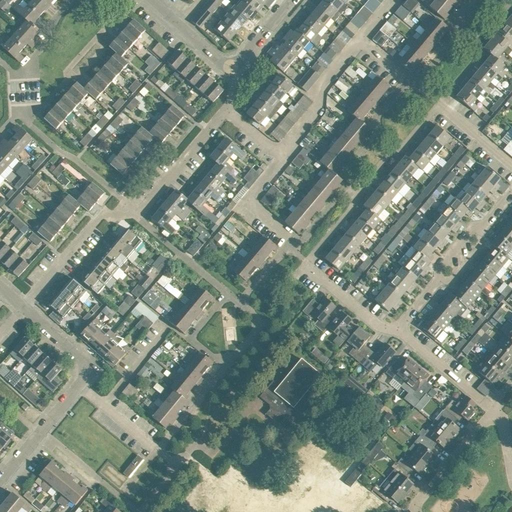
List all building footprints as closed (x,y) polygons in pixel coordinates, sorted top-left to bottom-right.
[(48,7),(39,0),(31,0),(32,0),(28,5),(40,16),(48,7)] [(212,14),(219,6),(211,0),(209,0),(204,7),(212,14)] [(258,12),(243,0),(240,0),(235,7),(251,21),(258,12)] [(264,5),(258,0),(243,0),(258,12),(264,5)] [(341,14),(324,0),(318,8),(331,19),(335,22),(341,14)] [(345,4),(340,0),(324,0),(341,14),(348,6),(345,4)] [(377,8),(374,5),(377,1),(376,0),(368,0),(363,6),(372,14),(377,8)] [(412,14),(419,4),(414,0),(406,0),(402,5),(410,12),(412,14)] [(450,10),(438,0),(430,0),(434,3),(430,8),(444,20),(448,16),(446,14),(450,10)] [(459,2),(456,0),(438,0),(450,10),(453,5),(455,7),(459,2)] [(6,3),(1,9),(5,13),(11,7),(8,5),(6,3)] [(40,16),(28,5),(23,10),(16,4),(13,8),(27,21),(32,25),(40,16)] [(402,5),(394,14),(403,21),(410,12),(402,5)] [(364,24),(372,14),(363,6),(357,14),(359,15),(360,13),(364,17),(360,21),(364,24)] [(200,29),(212,14),(204,7),(191,22),(200,29)] [(251,21),(235,7),(228,14),(242,26),(248,19),(251,21)] [(331,19),(318,8),(311,15),(324,27),(331,19)] [(364,24),(360,21),(364,17),(360,13),(359,15),(357,14),(358,15),(351,23),(359,29),(364,24)] [(242,26),(228,14),(221,22),(235,34),(242,26)] [(324,27),(311,15),(304,24),(317,35),(324,27)] [(397,19),(393,15),(387,22),(392,25),(397,19)] [(451,31),(446,27),(436,18),(432,24),(426,19),(422,22),(441,38),(446,33),(448,34),(451,31)] [(145,31),(134,20),(125,29),(137,40),(145,31)] [(235,34),(221,22),(218,20),(212,28),(229,42),(235,34)] [(34,36),(39,31),(32,25),(27,21),(19,30),(35,44),(39,40),(34,36)] [(389,39),(396,30),(387,22),(379,31),(389,39)] [(441,38),(422,22),(419,26),(425,31),(421,36),(436,48),(439,45),(437,43),(441,38)] [(351,39),(359,29),(351,23),(346,28),(345,28),(343,30),(345,31),(347,29),(351,32),(347,36),(351,39)] [(322,39),(317,35),(304,24),(298,31),(297,30),(310,41),(309,42),(316,48),(319,44),(318,43),(322,39)] [(511,31),(504,24),(497,33),(511,45),(511,31)] [(137,40),(125,29),(117,38),(129,49),(137,40)] [(351,39),(347,36),(351,32),(347,29),(345,31),(343,30),(337,37),(346,45),(351,39)] [(35,44),(19,30),(11,39),(23,49),(27,44),(32,48),(35,44)] [(310,41),(297,30),(294,33),(290,30),(287,35),(303,49),(309,42),(310,41)] [(381,47),(389,39),(379,31),(372,40),(381,47)] [(511,51),(511,45),(497,33),(491,41),(490,41),(504,52),(507,48),(511,52),(511,51)] [(297,57),(303,49),(287,35),(280,43),(297,57)] [(436,48),(421,36),(417,41),(411,36),(408,40),(426,55),(431,50),(433,52),(436,48)] [(337,55),(346,45),(337,37),(330,45),(332,47),(334,45),(338,48),(334,52),(337,55)] [(488,44),(484,49),(491,56),(501,64),(504,60),(500,57),(504,52),(490,41),(491,41),(487,37),(484,41),(488,44)] [(129,49),(117,38),(109,47),(116,54),(116,53),(120,58),(121,58),(129,49)] [(18,54),(23,49),(11,39),(3,48),(19,62),(23,58),(18,54)] [(426,55),(408,40),(404,44),(410,49),(406,53),(421,66),(424,62),(422,61),(426,55)] [(170,53),(159,43),(152,51),(163,61),(170,53)] [(280,43),(273,50),(290,65),(297,57),(280,43)] [(337,55),(334,52),(338,48),(334,45),(332,47),(326,55),(333,61),(337,55)] [(273,50),(271,48),(267,53),(269,55),(266,59),(283,73),(290,65),(273,50)] [(177,71),(187,59),(178,51),(167,62),(177,71)] [(127,64),(121,58),(120,58),(116,53),(116,54),(108,63),(119,73),(127,64)] [(421,66),(406,53),(402,59),(396,54),(393,57),(399,62),(399,63),(411,73),(416,68),(418,69),(421,66)] [(324,70),(333,61),(326,55),(321,60),(325,63),(321,67),(324,70)] [(144,63),(148,66),(153,71),(159,63),(151,56),(144,63)] [(501,71),(504,67),(501,64),(491,56),(484,64),(502,79),(505,75),(501,71)] [(186,79),(196,67),(187,59),(177,71),(172,75),(181,83),(185,78),(186,79)] [(324,70),(321,67),(325,63),(321,60),(313,70),(320,76),(324,70)] [(119,73),(108,63),(100,72),(111,82),(119,73)] [(502,79),(484,64),(477,72),(491,83),(494,79),(499,83),(501,79),(502,79)] [(153,71),(148,66),(144,71),(149,75),(153,71)] [(194,87),(205,75),(196,67),(186,79),(194,87)] [(357,74),(349,67),(344,72),(353,79),(357,74)] [(320,76),(313,70),(311,69),(304,77),(306,78),(308,76),(312,79),(308,83),(311,86),(320,76)] [(357,69),(355,72),(364,80),(366,76),(357,69)] [(111,82),(100,72),(92,80),(103,91),(111,82)] [(487,88),(491,83),(477,72),(470,80),(488,95),(491,91),(487,88)] [(293,86),(279,74),(273,82),(286,93),(293,86)] [(154,84),(159,79),(155,75),(150,80),(154,84)] [(203,95),(214,83),(205,75),(194,87),(203,95)] [(311,86),(308,83),(312,79),(308,76),(306,78),(304,77),(298,85),(306,92),(311,86)] [(392,88),(377,76),(373,81),(366,76),(364,80),(382,96),(387,90),(389,92),(392,88)] [(103,91),(92,80),(84,89),(84,90),(88,94),(87,94),(94,100),(103,91)] [(140,84),(136,80),(132,84),(137,89),(140,84)] [(338,80),(333,85),(343,93),(348,88),(338,80)] [(382,96),(364,80),(361,84),(366,89),(362,94),(377,106),(380,103),(378,101),(382,96)] [(488,95),(470,80),(463,89),(477,100),(481,95),(485,99),(488,95)] [(286,93),(273,82),(266,90),(279,101),(286,93)] [(88,94),(84,90),(84,89),(77,83),(68,92),(82,105),(86,101),(83,99),(87,94),(88,94)] [(148,92),(152,88),(147,83),(143,88),(148,92)] [(213,103),(223,91),(214,83),(203,95),(213,103)] [(137,89),(132,84),(128,88),(133,93),(137,89)] [(173,92),(168,88),(164,84),(160,89),(164,93),(169,97),(173,92)] [(473,104),(477,100),(463,89),(456,97),(474,112),(477,108),(473,104)] [(279,101),(266,90),(260,98),(273,109),(279,101)] [(82,105),(68,92),(60,101),(72,112),(76,107),(78,109),(82,105)] [(182,101),(178,96),(173,92),(169,97),(173,101),(178,105),(182,101)] [(368,113),(349,98),(341,92),(338,95),(352,106),(347,111),(351,114),(362,123),(365,120),(363,118),(368,113)] [(377,106),(362,94),(358,99),(352,94),(349,98),(368,113),(372,108),(374,109),(377,106)] [(305,112),(313,103),(304,95),(298,103),(300,105),(301,103),(305,106),(301,110),(305,112)] [(120,107),(124,102),(120,98),(116,102),(120,107)] [(134,107),(138,103),(134,98),(130,103),(134,107)] [(277,112),(273,109),(260,98),(253,106),(266,117),(270,120),(277,112)] [(72,112),(60,101),(52,110),(64,121),(72,112)] [(120,107),(116,102),(112,107),(117,111),(120,107)] [(134,107),(130,103),(125,107),(131,111),(134,107)] [(305,112),(301,110),(305,106),(301,103),(300,105),(298,103),(291,111),(299,119),(305,112)] [(187,113),(192,108),(187,104),(183,109),(187,113)] [(185,116),(177,109),(172,105),(164,115),(176,125),(185,116)] [(264,127),(270,120),(266,117),(253,106),(246,114),(259,125),(260,124),(264,127)] [(192,117),(196,111),(192,108),(187,113),(192,117)] [(64,121),(52,110),(44,119),(56,130),(64,121)] [(291,128),(299,119),(291,111),(284,119),(286,121),(288,118),(292,121),(288,125),(291,128)] [(108,120),(99,112),(95,116),(99,120),(104,125),(108,120)] [(351,114),(348,118),(354,123),(350,128),(364,140),(368,136),(366,134),(370,129),(365,126),(366,126),(362,123),(351,114)] [(176,125),(164,115),(156,124),(169,135),(176,125)] [(122,121),(117,116),(113,121),(118,125),(122,121)] [(291,128),(288,125),(292,121),(288,118),(286,121),(284,119),(278,126),(286,134),(291,128)] [(104,125),(99,120),(95,125),(100,129),(104,125)] [(118,125),(113,121),(109,125),(114,130),(118,125)] [(450,137),(433,123),(430,128),(433,130),(430,135),(443,146),(450,137)] [(156,124),(148,134),(154,138),(153,138),(161,144),(169,135),(156,124)] [(32,140),(16,126),(12,130),(17,134),(13,139),(24,149),(32,140)] [(279,142),(286,134),(278,126),(271,135),(279,142)] [(154,138),(148,134),(141,128),(134,137),(146,147),(153,138),(154,138)] [(364,140),(350,128),(346,133),(339,128),(336,131),(355,147),(358,143),(360,144),(364,140)] [(355,147),(336,131),(333,135),(339,140),(335,145),(349,157),(353,153),(351,151),(355,147)] [(85,147),(91,140),(93,138),(88,134),(80,143),(85,147)] [(106,139),(101,134),(97,138),(102,143),(106,139)] [(443,146),(430,135),(426,139),(423,136),(419,140),(436,154),(443,146)] [(146,147),(134,137),(126,146),(138,156),(146,147)] [(102,143),(97,138),(93,143),(98,147),(102,143)] [(24,149),(13,139),(8,144),(4,140),(0,143),(16,158),(24,149)] [(245,155),(226,139),(218,148),(230,158),(234,153),(241,159),(245,155)] [(511,139),(503,150),(511,157),(511,139)] [(436,154),(419,140),(416,144),(419,147),(416,151),(429,163),(436,154)] [(16,158),(0,143),(0,150),(1,151),(0,152),(0,159),(8,167),(16,158)] [(349,157),(335,145),(331,150),(324,145),(321,149),(340,164),(344,160),(346,162),(349,157)] [(138,156),(126,146),(118,155),(130,166),(138,156)] [(457,152),(461,155),(465,150),(461,146),(457,152)] [(225,164),(230,158),(218,148),(210,158),(218,164),(229,173),(230,173),(232,170),(225,164)] [(306,165),(311,160),(306,156),(308,153),(303,148),(296,157),(306,165)] [(340,164),(321,149),(318,153),(325,158),(320,163),(324,166),(335,175),(338,170),(336,169),(340,164)] [(429,163),(416,151),(412,155),(409,152),(405,157),(419,168),(422,171),(429,163)] [(40,164),(46,158),(42,155),(37,161),(40,164)] [(130,166),(118,155),(110,165),(122,175),(130,166)] [(465,164),(469,159),(465,156),(461,161),(465,164)] [(419,168),(405,157),(402,161),(398,158),(395,162),(412,177),(419,168)] [(451,167),(456,162),(451,158),(447,163),(451,167)] [(8,167),(0,159),(0,175),(8,167)] [(34,170),(40,164),(37,161),(31,167),(34,170)] [(461,170),(465,164),(461,161),(456,166),(461,170)] [(412,177),(395,162),(391,166),(395,169),(391,173),(405,185),(412,177)] [(447,172),(451,167),(447,163),(443,168),(447,172)] [(65,169),(60,164),(56,169),(61,173),(65,169)] [(237,179),(230,173),(229,173),(218,164),(210,173),(222,183),(226,178),(234,184),(237,179)] [(295,170),(292,168),(289,166),(283,173),(286,176),(288,173),(291,175),(295,170)] [(336,176),(335,175),(324,166),(320,170),(326,174),(322,179),(336,191),(340,187),(338,185),(342,181),(336,176)] [(256,180),(264,171),(260,168),(256,172),(251,168),(247,173),(256,180)] [(496,183),(500,179),(486,168),(479,176),(496,191),(500,186),(496,183)] [(61,173),(56,169),(52,173),(57,178),(58,176),(61,173)] [(217,188),(222,183),(210,173),(207,171),(200,180),(221,198),(224,194),(217,188)] [(24,182),(30,175),(26,172),(21,178),(24,182)] [(451,181),(455,176),(451,172),(447,177),(451,181)] [(248,190),(256,180),(247,173),(243,178),(248,182),(244,187),(248,190)] [(405,185),(391,173),(388,177),(384,174),(381,179),(398,193),(405,185)] [(437,184),(442,179),(437,175),(433,180),(437,184)] [(40,181),(35,176),(31,180),(36,185),(40,181)] [(496,191),(479,176),(472,185),(486,196),(489,192),(493,195),(496,191)] [(447,186),(451,181),(447,177),(442,183),(447,186)] [(19,188),(24,182),(21,178),(15,185),(19,188)] [(336,191),(322,179),(318,184),(312,179),(309,183),(327,198),(331,194),(333,196),(336,191)] [(398,193),(381,179),(377,183),(381,186),(377,190),(391,201),(398,193)] [(36,185),(31,180),(27,184),(32,189),(36,185)] [(81,180),(76,186),(81,190),(86,185),(81,180)] [(221,198),(200,180),(192,189),(206,201),(210,196),(218,202),(221,198)] [(104,193),(92,183),(84,192),(96,203),(104,193)] [(327,198),(309,183),(306,187),(311,191),(307,196),(322,209),(325,204),(323,203),(327,198)] [(430,192),(435,187),(430,183),(426,188),(430,192)] [(486,196),(472,185),(465,193),(482,207),(486,203),(482,200),(486,196)] [(272,186),(267,193),(273,198),(279,192),(272,186)] [(440,194),(444,190),(440,186),(436,191),(440,194)] [(426,197),(430,192),(426,188),(422,193),(426,197)] [(202,206),(206,201),(192,189),(184,198),(187,201),(206,216),(209,213),(202,206)] [(8,199),(14,193),(11,190),(5,196),(8,199)] [(391,201),(377,190),(374,194),(370,191),(367,195),(384,210),(391,201)] [(183,206),(187,201),(184,198),(176,191),(168,200),(187,216),(190,211),(183,206)] [(96,203),(84,192),(76,202),(81,205),(80,206),(88,212),(96,203)] [(24,198),(19,193),(15,198),(20,202),(24,198)] [(267,193),(260,201),(264,204),(267,207),(274,199),(273,198),(267,193)] [(482,207),(465,193),(459,201),(455,198),(472,212),(475,208),(479,211),(482,207)] [(377,218),(378,218),(384,210),(367,195),(363,199),(367,202),(363,206),(377,218)] [(81,205),(76,202),(69,196),(61,205),(73,215),(80,206),(81,205)] [(322,209),(307,196),(303,202),(297,197),(294,201),(312,216),(316,212),(318,213),(322,209)] [(430,206),(434,201),(430,197),(426,202),(430,206)] [(20,202),(15,198),(11,202),(16,207),(20,202)] [(472,212),(455,198),(448,207),(461,218),(465,214),(468,217),(472,212)] [(187,216),(168,200),(160,209),(172,219),(176,214),(183,220),(187,216)] [(417,208),(421,203),(416,200),(412,205),(417,208)] [(312,216),(294,201),(291,204),(296,209),(292,214),(307,226),(311,222),(309,220),(312,216)] [(426,211),(430,206),(426,202),(421,207),(426,211)] [(73,215),(61,205),(53,214),(65,224),(73,215)] [(412,213),(417,208),(412,205),(408,210),(412,213)] [(377,218),(363,206),(360,211),(363,213),(360,218),(374,229),(381,220),(378,218),(377,218)] [(461,218),(448,207),(441,215),(458,229),(461,225),(458,222),(461,218)] [(175,230),(167,224),(172,219),(160,209),(152,219),(171,235),(175,230)] [(65,224),(53,214),(45,223),(57,234),(65,224)] [(307,226),(292,214),(288,219),(282,214),(279,218),(285,223),(297,234),(301,229),(303,231),(307,226)] [(416,223),(420,218),(416,214),(412,219),(416,223)] [(222,215),(214,224),(217,227),(226,218),(222,215)] [(458,229),(441,215),(434,223),(448,234),(451,230),(455,233),(458,229)] [(403,225),(407,220),(402,216),(398,221),(403,225)] [(15,226),(19,221),(15,217),(10,222),(15,226)] [(374,229),(360,218),(357,222),(353,219),(350,223),(367,237),(374,229)] [(412,228),(416,223),(412,219),(408,224),(412,228)] [(19,230),(23,225),(19,221),(15,226),(19,230)] [(398,230),(403,225),(398,221),(394,226),(398,230)] [(227,222),(223,227),(233,235),(237,230),(227,222)] [(57,234),(45,223),(37,233),(49,243),(57,234)] [(217,227),(214,224),(212,223),(208,228),(213,233),(217,227)] [(367,237),(350,223),(346,227),(350,230),(346,234),(360,246),(367,237)] [(448,234),(434,223),(427,231),(444,246),(448,241),(444,239),(448,234)] [(200,235),(197,238),(204,244),(210,236),(198,226),(195,230),(200,235)] [(511,233),(505,227),(501,232),(498,229),(494,233),(511,247),(511,233)] [(142,242),(130,231),(127,229),(119,238),(135,251),(142,242)] [(389,242),(396,233),(391,230),(384,238),(389,242)] [(402,239),(406,234),(402,231),(398,236),(402,239)] [(444,246),(427,231),(420,240),(434,251),(437,247),(441,250),(444,246)] [(32,242),(37,237),(33,233),(28,238),(32,242)] [(511,248),(511,247),(494,233),(492,236),(495,239),(491,244),(505,257),(508,259),(506,256),(511,248)] [(225,240),(217,234),(212,239),(221,245),(225,240)] [(360,246),(346,234),(343,238),(339,235),(336,240),(353,254),(360,246)] [(276,247),(263,236),(259,241),(253,236),(250,240),(268,256),(273,250),(275,252),(278,249),(276,247)] [(36,246),(41,241),(37,237),(32,242),(36,246)] [(135,251),(119,238),(112,246),(127,259),(135,251)] [(382,250),(389,242),(384,238),(377,246),(382,250)] [(193,257),(202,246),(196,240),(187,251),(193,257)] [(268,256),(250,240),(246,244),(253,249),(249,254),(263,266),(266,263),(264,261),(268,256)] [(353,254),(336,240),(332,244),(336,247),(332,251),(346,262),(353,254)] [(434,251),(420,240),(413,248),(430,262),(434,258),(430,255),(434,251)] [(0,260),(10,249),(1,241),(0,242),(0,260)] [(212,244),(209,249),(213,252),(217,248),(212,244)] [(391,253),(395,248),(391,244),(387,249),(391,253)] [(505,257),(491,244),(488,248),(491,251),(487,255),(501,267),(508,259),(505,257)] [(127,259),(112,246),(104,255),(120,268),(124,272),(128,268),(124,264),(127,259)] [(378,255),(382,250),(377,246),(373,251),(378,255)] [(430,262),(413,248),(413,249),(416,252),(410,259),(427,274),(430,269),(427,266),(430,262)] [(0,261),(9,269),(19,258),(10,249),(0,260),(0,261)] [(346,262),(332,251),(329,255),(325,252),(322,256),(339,271),(346,262)] [(263,266),(249,254),(244,259),(238,254),(235,257),(254,273),(258,268),(260,270),(263,266)] [(120,268),(104,255),(97,264),(112,277),(120,268)] [(427,274),(410,259),(405,255),(398,263),(403,268),(416,279),(420,275),(423,278),(427,274)] [(501,267),(487,255),(484,259),(480,256),(477,260),(495,275),(501,267)] [(381,264),(385,259),(381,256),(377,261),(381,264)] [(254,273),(235,257),(232,261),(238,266),(233,272),(241,278),(239,281),(244,285),(246,282),(254,273)] [(18,278),(29,266),(19,258),(9,269),(18,278)] [(368,267),(372,261),(368,258),(363,263),(368,267)] [(495,275),(477,260),(474,264),(477,267),(473,271),(488,284),(495,275)] [(377,269),(381,264),(377,261),(373,266),(377,269)] [(161,263),(156,269),(160,273),(165,266),(161,263)] [(364,272),(368,267),(363,263),(359,268),(364,272)] [(112,277),(97,264),(89,273),(105,286),(112,277)] [(160,273),(156,269),(153,267),(145,276),(152,281),(160,273)] [(416,279),(403,268),(396,276),(413,290),(416,286),(413,283),(416,279)] [(484,288),(488,284),(473,271),(469,276),(466,273),(463,277),(481,292),(486,297),(490,293),(484,288)] [(368,281),(372,275),(367,272),(363,277),(368,281)] [(105,286),(89,273),(82,282),(97,295),(105,286)] [(172,280),(164,274),(157,283),(164,289),(172,280)] [(354,283),(358,278),(354,274),(349,280),(354,283)] [(152,281),(145,276),(145,275),(137,284),(145,290),(152,281)] [(413,290),(396,276),(389,284),(402,295),(406,291),(409,294),(413,290)] [(363,286),(368,281),(363,277),(359,282),(363,286)] [(481,292),(463,277),(460,281),(463,283),(459,288),(474,301),(481,292)] [(87,292),(71,279),(64,288),(79,301),(87,292)] [(402,295),(389,284),(382,292),(399,307),(402,302),(399,300),(402,295)] [(143,292),(136,287),(131,293),(138,298),(143,292)] [(504,298),(511,290),(508,287),(501,295),(504,298)] [(79,301),(64,288),(56,297),(71,310),(79,301)] [(215,300),(200,288),(196,293),(189,288),(186,291),(205,307),(210,302),(212,303),(215,300)] [(474,301),(459,288),(456,292),(453,290),(449,294),(467,309),(474,301)] [(149,291),(142,300),(149,306),(157,297),(149,291)] [(205,307),(186,291),(183,295),(189,300),(185,305),(200,317),(203,314),(201,312),(205,307)] [(399,307),(382,292),(375,301),(388,312),(392,308),(396,311),(399,307)] [(467,309),(449,294),(445,298),(442,295),(438,300),(456,315),(460,317),(467,309)] [(123,301),(124,302),(130,307),(135,301),(128,295),(123,301)] [(60,323),(71,310),(56,297),(49,305),(54,310),(50,315),(60,323)] [(326,318),(335,307),(325,298),(319,305),(312,299),(302,312),(309,318),(312,314),(318,320),(313,325),(323,333),(327,327),(332,322),(326,318)] [(456,315),(438,300),(436,303),(439,306),(435,311),(449,323),(456,315)] [(163,301),(160,305),(168,313),(172,309),(163,301)] [(122,316),(130,307),(124,302),(116,311),(122,316)] [(144,317),(149,311),(139,302),(134,308),(144,317)] [(93,314),(99,308),(96,304),(90,310),(93,314)] [(200,317),(185,305),(181,310),(175,305),(172,309),(191,325),(195,319),(197,321),(200,317)] [(106,308),(104,310),(110,316),(112,313),(106,308)] [(224,308),(226,342),(238,341),(237,323),(231,323),(230,316),(235,316),(235,308),(224,308)] [(500,317),(504,312),(499,308),(496,313),(500,317)] [(191,325),(172,309),(168,313),(175,318),(170,323),(185,335),(188,332),(186,330),(191,325)] [(153,324),(158,318),(149,311),(144,317),(153,324)] [(449,323),(435,311),(432,315),(428,312),(425,316),(443,331),(449,323)] [(344,341),(353,330),(347,325),(351,321),(341,312),(332,322),(327,327),(337,336),(333,341),(339,347),(344,341)] [(486,320),(490,315),(487,312),(483,317),(482,317),(479,320),(482,322),(485,319),(486,320)] [(85,322),(91,316),(88,313),(82,319),(85,322)] [(496,322),(500,317),(496,313),(492,318),(496,322)] [(443,331),(425,316),(422,319),(425,322),(421,327),(436,339),(443,331)] [(90,342),(100,330),(104,326),(100,322),(99,322),(95,318),(81,335),(79,337),(84,342),(86,339),(90,342)] [(475,331),(480,325),(482,322),(479,320),(472,328),(475,331)] [(484,334),(488,329),(484,325),(480,330),(484,334)] [(511,326),(511,325),(503,334),(511,341),(511,326)] [(369,352),(362,347),(370,337),(359,327),(347,342),(353,347),(348,354),(360,364),(371,351),(370,351),(369,352)] [(96,352),(113,334),(109,330),(105,334),(100,330),(90,342),(93,345),(91,348),(96,352)] [(480,338),(484,334),(480,330),(476,334),(480,338)] [(107,358),(118,346),(124,339),(117,337),(113,334),(96,352),(101,357),(103,355),(107,358)] [(511,341),(503,334),(507,338),(500,346),(511,356),(511,341)] [(23,358),(34,346),(31,343),(33,341),(27,335),(26,336),(27,336),(25,338),(14,349),(23,358)] [(462,347),(467,341),(463,339),(459,345),(462,347)] [(168,341),(164,346),(169,350),(172,345),(168,341)] [(470,351),(474,346),(470,342),(466,347),(470,351)] [(382,368),(395,353),(385,344),(375,355),(371,351),(360,364),(370,373),(377,364),(382,368)] [(32,365),(43,354),(34,346),(23,358),(32,365)] [(115,366),(130,349),(126,346),(122,350),(118,346),(107,358),(110,361),(108,363),(113,368),(115,365),(115,366)] [(511,356),(500,346),(492,355),(508,368),(511,363),(511,356)] [(466,355),(470,351),(466,347),(462,352),(466,355)] [(158,348),(151,357),(155,360),(162,352),(158,348)] [(213,363),(215,360),(209,356),(207,359),(200,353),(196,358),(189,353),(186,357),(205,372),(213,363)] [(37,379),(52,362),(43,354),(32,365),(33,366),(28,372),(36,379),(37,379)] [(508,368),(492,355),(485,364),(502,378),(504,375),(504,373),(508,368)] [(323,356),(318,362),(324,366),(328,361),(323,356)] [(205,372),(186,357),(183,361),(190,366),(186,371),(200,383),(203,379),(201,378),(205,372)] [(55,358),(52,362),(37,379),(41,383),(52,393),(61,383),(55,377),(60,372),(61,370),(55,364),(58,361),(55,358)] [(404,383),(418,366),(408,358),(404,363),(398,358),(394,363),(386,373),(401,386),(404,383)] [(291,423),(307,404),(315,394),(309,389),(321,375),(301,359),(279,386),(273,381),(260,397),(269,405),(270,410),(267,413),(274,419),(277,416),(282,415),(291,423)] [(10,372),(1,364),(0,365),(0,374),(4,378),(10,372)] [(500,380),(502,378),(485,364),(478,372),(485,378),(481,384),(490,392),(494,387),(494,385),(498,380),(500,380)] [(144,366),(139,373),(144,377),(150,371),(147,369),(144,366)] [(433,385),(426,379),(429,375),(418,366),(404,383),(415,391),(412,395),(419,402),(433,385)] [(10,372),(4,378),(13,386),(19,380),(22,377),(13,369),(10,372)] [(200,383),(186,371),(181,376),(175,371),(172,375),(191,390),(195,384),(197,386),(200,383)] [(191,390),(172,375),(169,379),(175,384),(171,389),(174,392),(175,391),(186,400),(188,397),(186,395),(191,390)] [(345,383),(357,393),(362,387),(350,377),(345,383)] [(134,378),(129,384),(134,388),(138,382),(134,378)] [(27,390),(23,386),(24,384),(19,380),(13,386),(22,395),(27,390)] [(131,401),(138,392),(129,384),(122,393),(131,401)] [(490,392),(481,384),(476,389),(486,397),(490,392)] [(431,388),(426,394),(432,398),(437,392),(431,388)] [(38,397),(28,389),(27,390),(22,395),(32,404),(38,397)] [(189,403),(186,400),(175,391),(174,392),(171,396),(165,391),(161,395),(180,411),(184,406),(186,408),(189,403)] [(368,391),(362,399),(367,403),(373,395),(368,391)] [(180,411),(161,395),(158,399),(164,404),(160,409),(175,421),(178,417),(176,415),(180,411)] [(476,412),(472,408),(475,404),(466,396),(463,400),(461,399),(456,404),(452,400),(444,409),(456,419),(460,415),(468,421),(476,412)] [(380,401),(374,409),(379,413),(380,412),(385,405),(380,401)] [(175,421),(160,409),(156,414),(149,409),(146,413),(153,418),(152,418),(165,428),(169,424),(171,425),(175,421)] [(459,430),(450,423),(454,418),(456,420),(457,420),(456,419),(444,409),(433,423),(439,428),(453,440),(458,434),(457,433),(459,430)] [(388,413),(384,417),(392,425),(396,420),(388,413)] [(8,436),(12,431),(0,421),(0,445),(3,448),(6,444),(8,445),(11,441),(10,440),(11,438),(8,436)] [(453,440),(439,428),(434,434),(428,429),(425,432),(422,429),(418,434),(420,436),(422,437),(431,445),(435,441),(444,448),(447,445),(448,446),(453,440)] [(437,458),(428,451),(432,446),(431,445),(422,437),(420,436),(409,450),(414,454),(428,466),(432,461),(434,462),(437,458)] [(384,446),(379,441),(378,442),(379,442),(373,449),(378,454),(384,446)] [(428,466),(414,454),(406,463),(401,459),(397,464),(407,473),(409,474),(413,469),(422,476),(425,472),(424,471),(428,466)] [(128,477),(143,460),(138,456),(123,473),(128,477)] [(43,489),(59,471),(55,467),(56,465),(52,461),(39,476),(45,480),(40,486),(43,489)] [(413,485),(404,477),(407,473),(397,464),(396,464),(395,462),(391,467),(394,469),(386,478),(390,482),(406,495),(411,489),(409,488),(413,485)] [(57,491),(69,476),(65,472),(63,474),(59,471),(43,489),(47,493),(52,486),(57,491)] [(357,479),(351,474),(345,482),(351,487),(357,479)] [(61,504),(77,485),(72,482),(74,480),(69,476),(57,491),(62,495),(57,501),(61,504)] [(406,495),(390,482),(386,478),(379,487),(376,485),(372,490),(384,500),(388,495),(397,503),(400,499),(402,500),(406,495)] [(75,505),(87,491),(83,487),(81,489),(77,485),(61,504),(65,507),(70,501),(75,505)] [(330,511),(335,504),(311,489),(306,498),(299,502),(304,511),(261,511),(252,506),(244,511),(237,507),(234,511),(330,511)] [(25,504),(20,499),(12,493),(8,499),(5,497),(3,501),(16,511),(17,511),(22,508),(26,511),(28,511),(31,509),(25,504)] [(41,511),(44,506),(34,500),(31,505),(41,511)] [(119,511),(105,500),(102,504),(107,509),(104,511),(119,511)] [(16,511),(3,501),(0,503),(0,504),(2,506),(0,507),(0,511),(16,511)] [(500,502),(493,511),(494,511),(501,511),(506,507),(500,502)]
